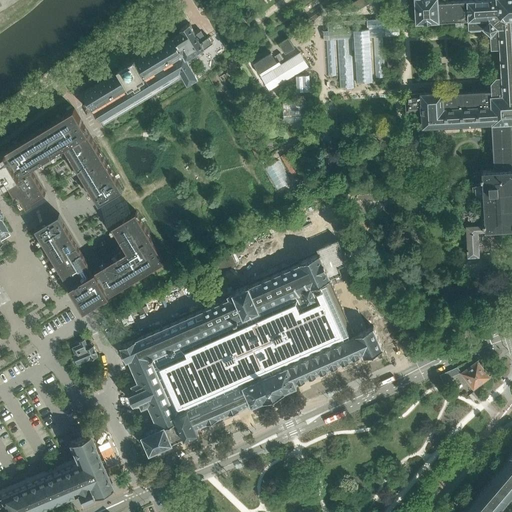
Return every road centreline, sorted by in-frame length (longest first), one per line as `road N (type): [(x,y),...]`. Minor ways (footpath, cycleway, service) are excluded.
road 1 (secondary): [(511,329),(322,415)]
road 2 (residential): [(0,125),(112,48),(161,0)]
road 3 (residential): [(102,397),(113,370),(87,317),(44,345),(54,362)]
road 4 (secondary): [(264,441),(147,490)]
